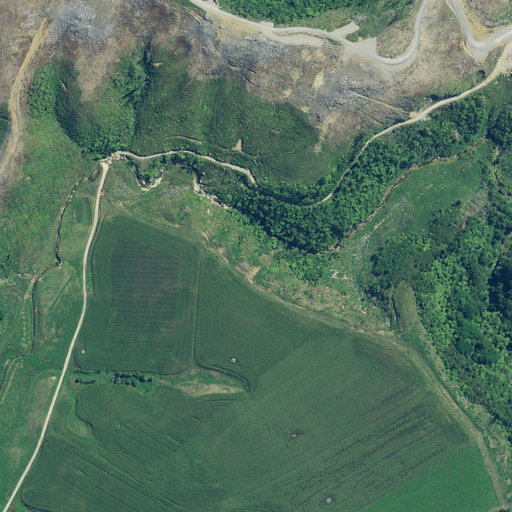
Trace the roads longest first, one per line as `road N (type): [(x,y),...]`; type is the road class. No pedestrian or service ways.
road 1 (track): [(118,199),(176,181),(208,188),(247,181),(312,199),(331,194),(373,137),(494,78),(502,61)]
road 2 (track): [(206,0),(256,23),(391,48),(409,41),(430,0)]
